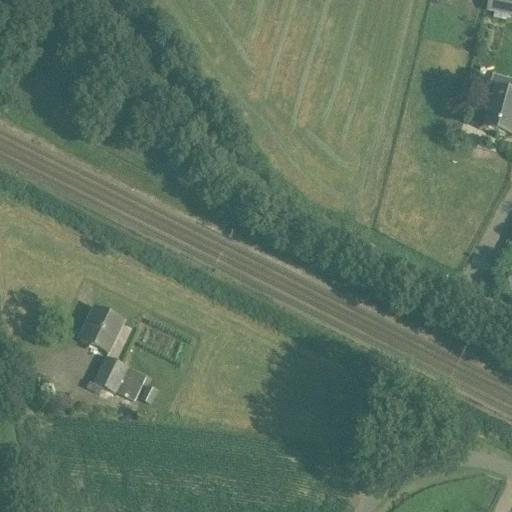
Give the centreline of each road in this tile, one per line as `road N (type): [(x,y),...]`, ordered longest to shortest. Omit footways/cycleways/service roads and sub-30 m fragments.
road 1 (tertiary): [(458,302),(248,196),(85,0)]
road 2 (unclassified): [(511,473),(466,459),(411,469),(361,511)]
